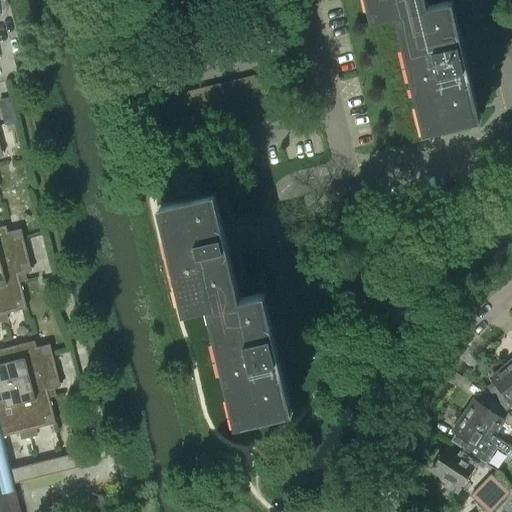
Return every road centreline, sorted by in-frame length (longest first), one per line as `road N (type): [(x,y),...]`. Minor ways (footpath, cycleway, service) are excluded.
road 1 (residential): [(312,334),(285,220),(295,196),(481,151),(511,132)]
road 2 (residential): [(388,511),(396,445),(411,403),(451,344),(511,292)]
